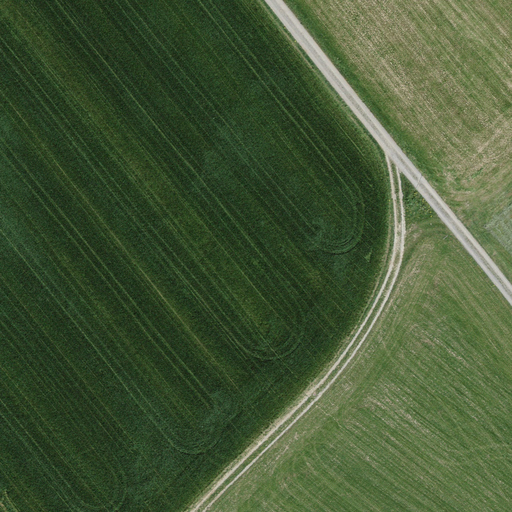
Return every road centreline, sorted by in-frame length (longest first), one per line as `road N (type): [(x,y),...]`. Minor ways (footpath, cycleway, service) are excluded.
road 1 (track): [(391,148),(398,247),(365,330),(311,399),(197,511)]
road 2 (track): [(511,297),(273,0)]
